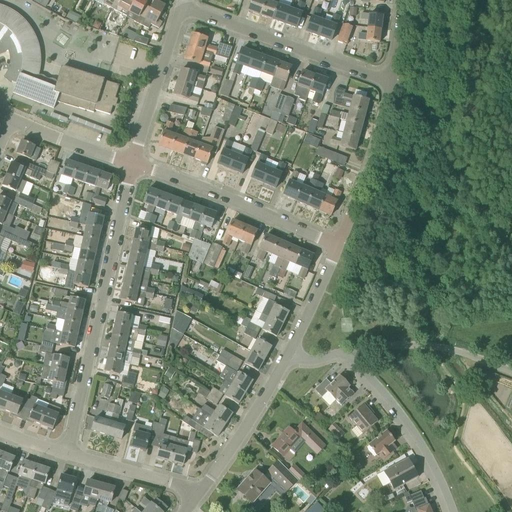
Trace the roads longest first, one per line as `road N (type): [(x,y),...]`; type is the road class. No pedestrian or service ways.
road 1 (residential): [(65,454),(131,163)]
road 2 (residential): [(332,245),(131,163)]
road 3 (residential): [(388,82),(185,10)]
road 4 (tertiary): [(452,511),(434,468),(370,378),(345,360)]
road 5 (tertiary): [(332,245),(388,82)]
road 6 (unclassified): [(511,373),(415,346),(345,360)]
road 7 (tertiary): [(197,500),(286,356)]
road 8 (residential): [(131,163),(185,10)]
road 9 (residential): [(197,500),(172,483),(65,454)]
road 10 (residential): [(131,163),(10,118)]
road 11 (tertiary): [(286,356),(332,245)]
